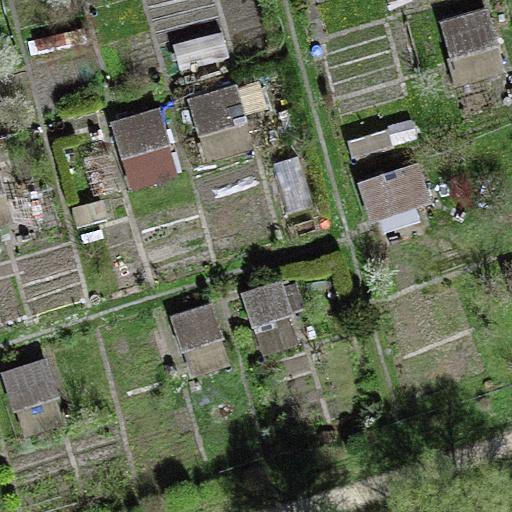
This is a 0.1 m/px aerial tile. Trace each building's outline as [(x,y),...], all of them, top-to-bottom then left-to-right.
[(506,76),(488,10),(461,18),(459,12),(441,17),(443,23),(440,23),(458,89),(506,76)] [(206,167),(256,152),(237,87),(187,101),(206,167)] [(168,151),(172,150),(161,111),(110,125),(121,164),(125,163),(134,193),(176,181),(168,151)] [(371,227),(433,207),(420,167),(358,188),(371,227)] [(0,230),(14,226),(0,177),(0,230)] [(290,321),(294,319),(293,317),(306,313),(296,284),(283,288),(282,282),(238,296),(250,333),(254,332),(262,360),(299,348),(290,321)] [(224,342),(213,306),(168,320),(179,356),(183,355),(191,382),(230,370),(222,343),(224,342)] [(60,401),(47,361),(0,376),(0,380),(12,417),(15,416),(23,441),(64,428),(56,403),(60,401)]
